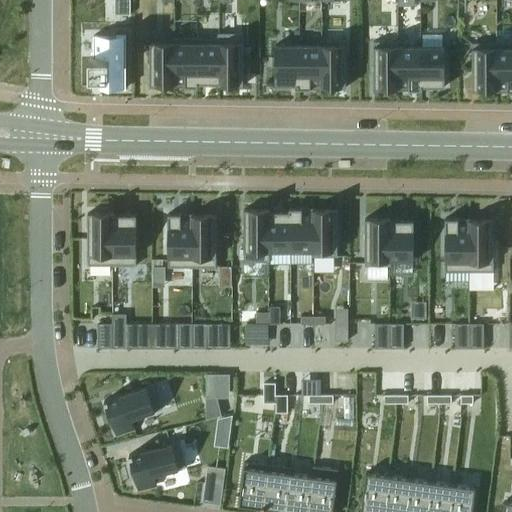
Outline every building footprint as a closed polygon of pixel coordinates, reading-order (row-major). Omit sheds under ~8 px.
[(114,0),(115,15),(131,15),(130,0),(114,0)] [(197,38),(197,86),(199,86),(198,83),(218,83),(218,85),(220,85),(220,33),(218,33),(218,38),(197,38)] [(220,33),(220,85),(244,85),(244,33),(220,33)] [(94,35),(94,57),(90,57),(90,77),(100,77),(100,88),(126,88),(126,35),(94,35)] [(150,38),(150,85),(174,85),(173,38),(150,38)] [(174,85),(174,86),(197,86),(197,38),(173,38),(174,85)] [(299,44),(299,88),(323,88),(323,87),(323,40),(320,40),(320,44),(299,44)] [(323,40),(323,87),(346,87),(346,40),(323,40)] [(374,41),(374,88),(397,88),(397,41),(374,41)] [(397,88),(397,89),(421,89),(421,46),(400,46),(399,46),(399,41),(397,41),(397,88)] [(496,90),(496,91),(511,90),(511,42),(496,43),(496,90)] [(472,43),(472,90),(496,90),(496,43),(472,43)] [(275,44),(275,85),(298,85),(298,88),(299,88),(299,44),(275,44)] [(421,46),(421,89),(422,89),(422,86),(445,86),(445,79),(445,46),(421,46)] [(268,208),(268,260),(270,260),(270,251),(291,251),(291,207),(289,207),(289,210),(270,210),(270,208),(268,208)] [(291,207),(291,251),(312,251),(312,255),(314,255),(314,208),(314,207),(291,207)] [(244,208),(244,260),(268,260),(268,208),(244,208)] [(314,208),(314,255),(338,256),(338,208),(314,208)] [(88,212),(88,264),(112,264),(112,212),(88,212)] [(112,212),(112,264),(136,264),(137,214),(114,214),(114,212),(112,212)] [(168,213),(168,266),(192,266),(193,213),(168,213)] [(193,213),(192,266),(217,266),(217,214),(193,214),(193,213)] [(365,218),(365,265),(390,265),(390,218),(365,218)] [(390,218),(390,265),(391,265),(391,260),(414,260),(414,220),(391,220),(391,218),(390,218)] [(445,218),(445,271),(470,271),(470,218),(445,218)] [(470,218),(470,271),(494,271),(494,219),(470,219),(470,218)] [(256,311),(256,323),(268,323),(268,311),(256,311)] [(268,311),(268,323),(280,323),(280,311),(268,311)] [(112,323),(112,347),(127,347),(127,313),(112,313),(112,323)] [(302,315),(302,323),(314,323),(314,315),(302,315)] [(314,315),(314,323),(326,323),(326,315),(314,315)] [(98,323),(98,347),(112,347),(112,323),(98,323)] [(178,323),(178,347),(192,347),(193,323),(178,323)] [(193,323),(192,347),(207,347),(207,323),(193,323)] [(375,323),(375,347),(390,347),(390,323),(375,323)] [(390,323),(390,347),(404,347),(404,323),(390,323)] [(455,323),(455,347),(470,347),(470,323),(455,323)] [(470,323),(470,347),(484,347),(484,323),(470,323)] [(336,324),(336,340),(349,340),(349,324),(336,324)] [(116,433),(135,427),(132,419),(162,408),(154,383),(105,399),(116,433)] [(264,383),(264,395),(276,395),(276,383),(264,383)] [(397,394),(385,394),(385,402),(397,402),(397,394)] [(397,394),(397,402),(409,402),(409,394),(397,394)] [(441,394),(429,394),(429,402),(441,402),(441,394)] [(441,402),(453,402),(453,394),(441,394),(441,402)] [(475,402),(475,394),(463,394),(463,402),(475,402)] [(221,407),(233,407),(232,395),(220,395),(208,395),(209,407),(221,407)] [(264,395),(264,403),(276,403),(276,395),(264,395)] [(276,395),(276,403),(288,403),(288,395),(276,395)] [(309,395),(309,403),(321,403),(321,395),(309,395)] [(321,395),(321,403),(333,403),(333,395),(321,395)] [(221,418),(220,426),(231,427),(232,416),(221,418)] [(138,488),(157,483),(155,475),(186,467),(180,441),(130,453),(138,488)] [(263,508),(268,472),(269,464),(245,461),(239,505),(263,508)] [(269,464),(263,508),(287,511),(292,472),(293,468),(269,464)] [(208,465),(207,477),(224,479),(225,468),(208,465)] [(312,475),(306,511),(332,511),(339,469),(321,467),(313,465),(312,475)] [(292,472),(287,511),(295,511),(306,511),(312,475),(292,472)] [(369,511),(383,511),(389,475),(366,472),(361,511),(369,511)] [(405,511),(410,478),(389,475),(383,511),(405,511)] [(427,511),(432,481),(410,478),(405,511),(427,511)] [(449,511),(453,484),(432,481),(427,511),(449,511)] [(449,511),(472,511),(476,487),(453,484),(449,511)] [(511,511),(511,501),(504,501),(502,511),(511,511)]
